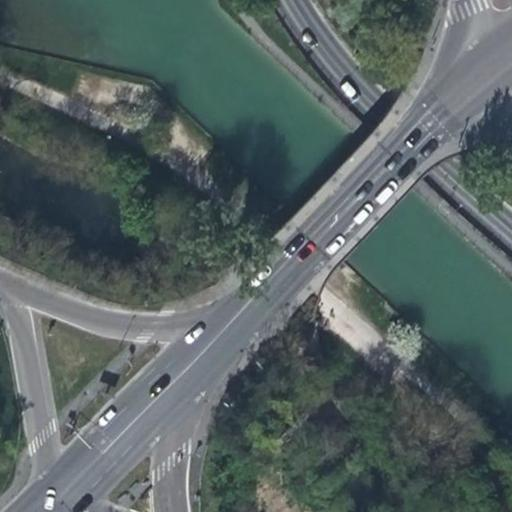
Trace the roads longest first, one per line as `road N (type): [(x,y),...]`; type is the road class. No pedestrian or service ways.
road 1 (secondary): [(486,69),(416,130),(218,336)]
road 2 (secondary): [(295,0),(329,57),(437,170),(511,233)]
road 3 (track): [(494,511),(416,428),(359,334)]
road 4 (motorway): [(218,336),(94,318),(14,288)]
road 5 (motorway): [(56,494),(14,288)]
road 6 (secondary): [(167,389),(56,494)]
road 7 (motorway): [(167,511),(167,389)]
